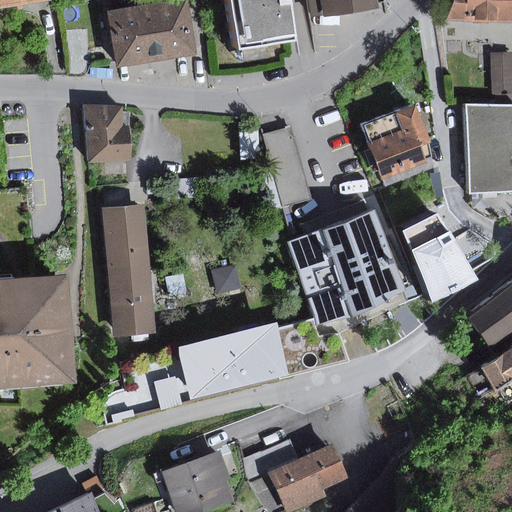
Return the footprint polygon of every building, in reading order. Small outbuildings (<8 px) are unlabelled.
[(188,0),(182,0),(109,12),(118,68),(197,55),(188,0)] [(282,0),(224,0),(232,46),(289,36),(282,0)] [(327,19),(324,0),(309,0),(313,21),(327,19)] [(324,0),(327,19),(381,9),(379,0),(324,0)] [(511,0),(455,0),(449,22),(511,22),(511,0)] [(511,68),(511,52),(489,53),(491,94),(511,93),(511,68)] [(511,105),(464,108),(468,195),(511,193),(511,105)] [(123,106),(88,107),(90,162),(132,161),(131,126),(124,126),(123,106)] [(365,126),(383,178),(430,161),(433,159),(432,143),(417,107),(365,126)] [(264,136),(285,207),(312,200),(291,128),(264,136)] [(258,132),(240,133),(243,160),(260,159),(258,132)] [(430,161),(383,178),(386,186),(433,168),(430,161)] [(147,163),(134,163),(134,185),(146,186),(147,163)] [(208,177),(174,179),(175,199),(210,196),(208,177)] [(302,225),(307,236),(366,214),(362,202),(302,225)] [(145,205),(103,209),(114,337),(156,333),(145,205)] [(314,320),(319,337),(339,334),(409,303),(404,292),(407,291),(376,210),(366,214),(307,236),(289,243),(314,320)] [(237,266),(213,272),(218,294),(242,289),(237,266)] [(69,277),(0,283),(0,391),(78,384),(69,277)] [(183,281),(169,283),(171,294),(185,292),(183,281)] [(511,286),(471,319),(494,349),(511,335),(511,286)] [(314,320),(118,366),(125,392),(100,399),(106,424),(350,363),(339,334),(319,337),(314,320)] [(511,349),(481,368),(495,390),(483,398),(490,410),(511,396),(511,349)] [(270,474),(300,461),(291,440),(245,459),(247,479),(249,483),(270,474)] [(300,461),(270,474),(287,511),(294,511),(327,497),(324,490),(349,479),(333,446),(300,461)] [(222,451),(163,472),(176,511),(202,511),(235,501),(228,481),(231,480),(222,451)] [(399,457),(348,511),(399,511),(404,467),(399,457)] [(98,511),(91,495),(54,511),(98,511)]
